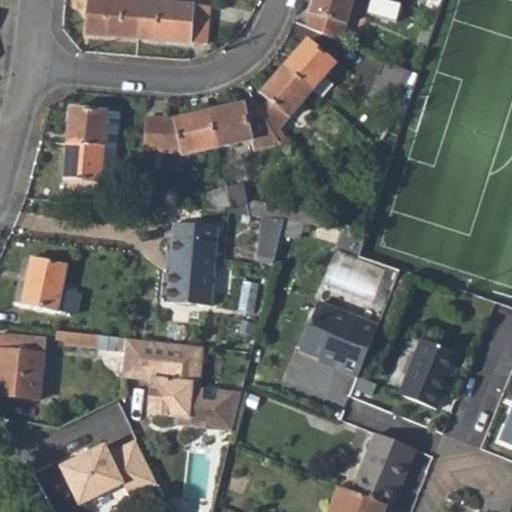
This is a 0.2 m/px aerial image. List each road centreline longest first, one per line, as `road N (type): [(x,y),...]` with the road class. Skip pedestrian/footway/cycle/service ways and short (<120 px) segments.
road 1 (residential): [(280,0),(243,60),(188,85),(34,72)]
road 2 (residential): [(459,454),(511,326)]
